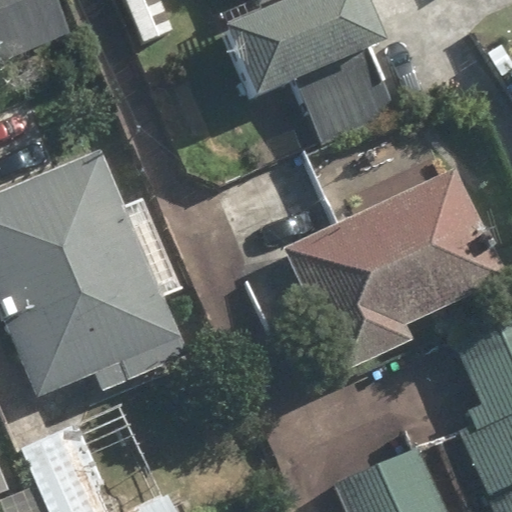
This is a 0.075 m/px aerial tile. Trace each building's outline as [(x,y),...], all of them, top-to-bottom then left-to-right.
[(59,0),(0,0),(0,72),(76,43),(59,0)] [(196,0),(122,0),(141,48),(205,23),(196,0)] [(364,0),(301,0),(224,32),(254,103),(293,87),(319,149),(396,117),(370,55),(385,49),(364,0)] [(102,154),(0,196),(0,319),(36,405),(106,376),(112,391),(187,360),(163,302),(181,295),(142,203),(125,210),(102,154)] [(455,174),(283,253),(340,378),(412,346),(405,331),(505,285),(455,174)] [(474,430),(459,436),(491,511),(511,511),(511,324),(456,348),(481,408),(468,414),(474,430)] [(171,511),(120,403),(18,451),(47,511),(171,511)] [(443,511),(418,451),(333,487),(343,511),(443,511)]
